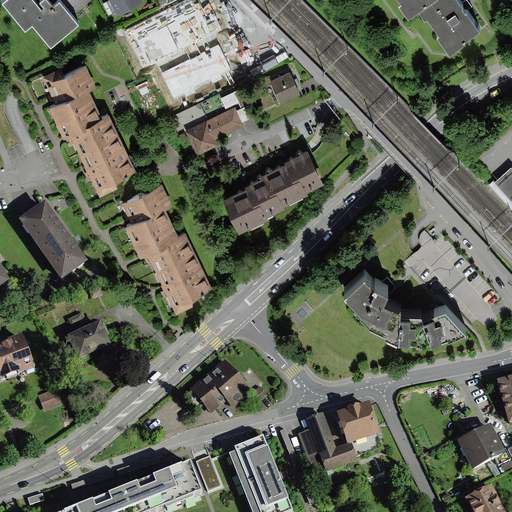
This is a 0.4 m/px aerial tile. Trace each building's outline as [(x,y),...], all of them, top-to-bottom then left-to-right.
[(35,0),(2,0),(25,27),(32,21),(51,44),(78,21),(60,0),(55,0),(53,3),(50,0),(39,0),(43,4),(41,6),(35,0)] [(138,0),(111,0),(117,11),(138,0)] [(399,0),(409,13),(419,5),(426,0),(399,0)] [(426,0),(419,5),(426,15),(428,13),(439,29),(437,31),(450,50),(465,39),(464,37),(481,25),(462,0),(426,0)] [(201,17),(194,3),(162,19),(167,31),(171,29),(177,42),(204,29),(199,18),(201,17)] [(256,28),(233,40),(246,66),(269,56),(256,28)] [(49,104),(57,119),(96,100),(89,87),(95,84),(82,57),(43,76),(55,101),(49,104)] [(235,72),(228,57),(215,63),(222,78),(235,72)] [(290,69),(271,78),(274,83),(272,84),(279,97),(280,96),(282,100),(301,91),(290,69)] [(223,94),(226,105),(240,102),(237,90),(223,94)] [(71,131),(81,152),(120,134),(109,109),(102,113),(96,100),(57,119),(64,134),(71,131)] [(235,105),(182,128),(194,155),(217,145),(214,137),(244,123),(235,105)] [(136,166),(120,134),(81,152),(100,192),(118,183),(114,176),(136,166)] [(224,195),(239,228),(269,215),(265,211),(285,202),(283,197),(324,179),(308,144),(281,156),(284,163),(247,179),(249,184),(224,195)] [(495,178),(511,196),(511,168),(509,165),(495,178)] [(125,223),(133,240),(173,220),(166,206),(172,203),(162,181),(122,201),(131,220),(125,223)] [(19,221),(62,282),(89,263),(46,203),(19,221)] [(147,251),(156,271),(195,252),(185,231),(180,234),(173,220),(133,240),(141,254),(147,251)] [(212,286),(195,252),(156,271),(176,311),(195,302),(191,295),(212,286)] [(0,288),(10,281),(0,267),(0,288)] [(363,268),(344,286),(362,305),(360,307),(369,318),(386,326),(385,328),(398,335),(415,335),(415,339),(430,339),(447,333),(448,335),(466,327),(444,305),(422,313),(422,309),(400,307),(401,303),(382,294),(388,282),(373,276),(363,268)] [(82,314),(68,320),(71,327),(85,321),(82,314)] [(99,321),(68,337),(80,362),(112,347),(99,321)] [(0,343),(0,383),(35,369),(22,335),(0,343)] [(225,361),(190,389),(210,415),(226,402),(231,408),(250,393),(225,361)] [(511,377),(497,382),(510,425),(511,424),(511,377)] [(38,397),(45,412),(62,405),(56,389),(38,397)] [(370,403),(337,414),(348,446),(354,444),(358,456),(382,448),(377,435),(380,435),(370,403)] [(324,413),(306,419),(310,430),(298,434),(308,461),(320,457),(325,472),(358,461),(353,445),(337,451),(324,413)] [(503,451),(490,426),(459,443),(473,470),(495,458),(499,466),(511,460),(506,450),(503,451)] [(299,464),(285,430),(280,432),(294,466),(299,464)] [(293,511),(263,438),(235,449),(237,453),(230,456),(252,511),(293,511)] [(160,458),(120,471),(121,475),(162,462),(160,458)] [(221,486),(210,458),(198,463),(209,490),(221,486)] [(511,463),(511,462),(502,466),(504,471),(511,467),(511,463)] [(191,463),(67,511),(159,511),(203,494),(191,463)] [(112,472),(72,485),(73,489),(114,476),(112,472)] [(315,503),(302,472),(298,474),(311,506),(315,503)] [(505,511),(492,486),(466,500),(472,511),(505,511)]
